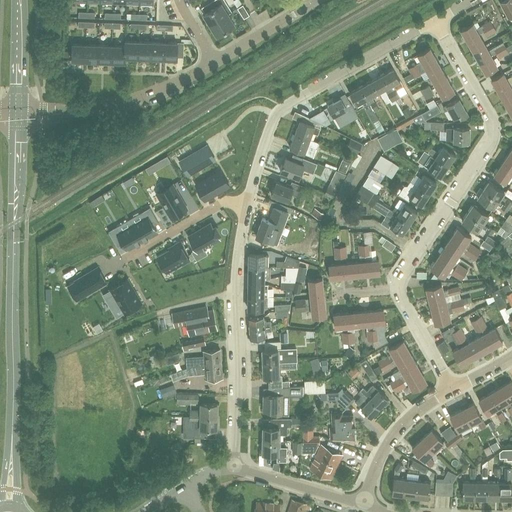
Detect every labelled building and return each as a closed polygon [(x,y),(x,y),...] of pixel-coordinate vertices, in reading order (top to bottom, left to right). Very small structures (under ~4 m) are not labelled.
[(228,14),(232,11),(224,0),(212,0),(211,1),(214,7),(203,13),(206,17),(205,19),(209,25),(228,14)] [(511,0),(502,0),(500,2),(508,17),(511,15),(511,0)] [(244,18),(249,15),(243,4),(237,8),(244,18)] [(234,25),(228,14),(209,25),(213,32),(214,31),(217,35),(219,34),(220,36),(226,32),(226,30),(234,25)] [(467,41),(479,34),(484,31),(493,26),(490,21),(476,29),(472,23),(461,30),(467,41)] [(493,26),(484,31),(487,36),(496,31),(493,26)] [(479,34),(467,41),(473,51),(485,45),(479,34)] [(112,45),(111,61),(124,62),(125,41),(124,41),(124,46),(112,45)] [(125,41),(124,62),(125,56),(137,57),(138,41),(125,41)] [(138,41),(137,57),(150,57),(151,42),(138,41)] [(151,42),(150,57),(164,58),(164,42),(151,42)] [(178,43),(164,42),(164,58),(177,58),(178,43)] [(479,62),(491,56),(496,53),(505,47),(502,42),(488,50),(485,45),(473,51),(479,62)] [(71,60),(85,60),(86,44),(72,44),(71,60)] [(86,44),(85,60),(98,61),(99,45),(86,44)] [(99,45),(98,61),(111,61),(112,45),(99,45)] [(499,58),(508,53),(505,47),(496,53),(499,58)] [(421,61),(424,65),(436,59),(429,48),(418,54),(421,61)] [(497,67),(491,56),(479,62),(485,73),(497,67)] [(405,82),(413,77),(426,70),(430,76),(442,69),(436,59),(424,65),(418,68),(410,73),(405,76),(403,77),(405,82)] [(418,68),(416,64),(408,69),(410,73),(418,68)] [(396,100),(400,97),(396,89),(402,85),(399,80),(400,80),(393,68),(382,74),(389,86),(391,92),(396,100)] [(436,87),(448,80),(442,69),(430,76),(436,87)] [(497,90),(509,83),(503,72),(491,79),(497,90)] [(387,94),(392,102),(396,100),(391,92),(382,74),(371,80),(378,92),(384,89),(387,94)] [(371,80),(360,87),(374,112),(379,109),(371,96),(378,93),(378,92),(371,80)] [(448,80),(436,87),(442,98),(454,91),(448,80)] [(511,88),(509,83),(497,90),(503,101),(511,95),(511,88)] [(420,90),(422,94),(431,89),(429,85),(420,90)] [(379,119),(378,119),(374,112),(360,87),(349,93),(356,105),(361,102),(366,110),(367,109),(370,114),(369,115),(373,122),(374,121),(378,129),(380,133),(385,130),(383,126),(379,119)] [(434,93),(431,89),(422,94),(425,99),(434,93)] [(511,95),(503,101),(509,112),(511,110),(511,95)] [(340,98),(327,105),(333,116),(340,112),(345,121),(357,115),(351,104),(346,108),(340,98)] [(465,111),(466,111),(458,98),(447,104),(443,107),(445,110),(449,108),(454,117),(459,115),(461,120),(468,116),(465,111)] [(441,111),(437,105),(407,121),(426,121),(425,119),(441,111)] [(402,110),(406,118),(412,114),(408,107),(402,110)] [(299,120),(294,134),(316,142),(318,143),(318,142),(309,139),(311,132),(317,135),(321,123),(309,118),(307,123),(299,120)] [(407,121),(395,128),(396,129),(377,138),(381,144),(399,135),(398,130),(410,123),(407,121)] [(446,139),(454,140),(454,141),(462,141),(462,143),(468,144),(468,141),(469,141),(469,128),(454,127),(454,128),(446,128),(446,139)] [(316,149),(318,143),(316,142),(294,134),(289,147),(304,153),(307,145),(316,149)] [(400,135),(399,135),(381,144),(384,151),(403,141),(400,135)] [(356,152),(361,143),(351,138),(347,147),(356,152)] [(206,145),(180,160),(184,168),(196,161),(199,167),(214,158),(206,145)] [(428,153),(430,154),(448,166),(455,155),(442,146),(438,153),(431,148),(428,153)] [(156,160),(159,166),(171,160),(167,154),(156,160)] [(399,166),(381,154),(377,160),(395,172),(399,166)] [(441,177),(448,166),(430,154),(423,164),(428,168),(441,177)] [(511,156),(508,154),(501,164),(511,171),(511,156)] [(351,159),(344,155),(337,170),(345,173),(351,159)] [(302,169),(313,174),(318,164),(303,158),(300,163),(285,157),(280,170),(299,178),(302,169)] [(377,160),(373,166),(391,178),(395,172),(377,160)] [(511,171),(501,164),(494,174),(505,182),(511,171)] [(346,174),(336,170),(324,193),(335,198),(346,174)] [(201,192),(205,200),(229,186),(225,178),(221,180),(217,173),(216,172),(207,177),(208,178),(198,184),(202,191),(201,192)] [(423,175),(416,185),(429,194),(436,183),(423,175)] [(290,186),(276,181),(271,194),(288,200),(290,194),(300,197),(304,186),(292,182),(290,186)] [(421,205),(429,194),(416,185),(410,181),(407,186),(404,185),(398,194),(408,201),(410,198),(421,205)] [(488,181),(483,189),(510,207),(511,203),(511,201),(502,195),(504,191),(488,181)] [(172,184),(157,193),(171,218),(187,209),(172,184)] [(359,189),(377,201),(380,195),(362,184),(359,189)] [(476,194),(478,196),(477,197),(493,208),(496,203),(497,204),(497,205),(500,208),(501,207),(507,211),(510,207),(483,189),(482,190),(480,188),(476,194)] [(359,189),(355,196),(373,207),(377,201),(359,189)] [(105,199),(102,194),(89,201),(92,206),(105,199)] [(410,223),(417,212),(404,203),(400,210),(395,207),(392,211),(410,223)] [(473,204),(467,212),(489,227),(491,223),(486,219),(489,214),(473,204)] [(145,218),(133,225),(142,240),(157,231),(153,225),(158,222),(150,207),(142,211),(145,218)] [(262,217),(254,236),(273,243),(277,244),(281,234),(289,213),(273,207),(269,219),(262,217)] [(403,234),(410,223),(392,211),(390,209),(386,214),(389,216),(383,225),(389,228),(390,225),(403,234)] [(491,235),(494,230),(489,227),(467,212),(462,220),(477,231),(480,227),(485,230),(485,231),(491,235)] [(511,230),(511,226),(504,221),(501,227),(504,229),(501,235),(505,238),(508,235),(511,230)] [(142,240),(133,225),(120,232),(117,226),(108,231),(117,246),(122,243),(126,249),(142,240)] [(219,241),(211,225),(190,237),(199,253),(219,241)] [(464,246),(471,236),(457,227),(450,237),(464,246)] [(488,236),(484,240),(494,247),(498,243),(488,236)] [(457,256),(464,246),(450,237),(444,247),(457,256)] [(382,244),(391,251),(395,245),(386,238),(382,244)] [(494,247),(484,240),(480,245),(489,251),(494,247)] [(170,249),(157,257),(166,273),(174,268),(175,269),(177,268),(176,267),(181,264),(182,265),(190,261),(178,242),(169,247),(170,249)] [(481,250),(470,243),(467,248),(477,255),(481,250)] [(353,262),(355,275),(367,274),(364,244),(358,245),(360,261),(353,262)] [(372,260),(370,244),(364,244),(367,274),(380,273),(378,259),(372,260)] [(342,277),(341,263),(340,257),(339,247),(333,247),(335,264),(328,264),(330,278),(342,277)] [(451,266),(454,268),(457,264),(454,262),(457,256),(444,247),(437,257),(451,266)] [(477,255),(467,248),(464,254),(474,261),(477,255)] [(249,254),(249,266),(268,267),(268,256),(264,256),(264,254),(249,254)] [(299,260),(286,256),(283,264),(277,264),(277,267),(298,268),(299,260)] [(451,266),(437,257),(430,267),(444,276),(451,266)] [(355,275),(353,262),(341,263),(342,277),(355,275)] [(467,270),(457,263),(457,264),(454,268),(464,275),(467,270)] [(249,266),(248,281),(263,282),(264,279),(268,279),(270,278),(270,267),(268,267),(249,266)] [(464,275),(454,268),(451,274),(461,280),(464,275)] [(76,301),(106,284),(97,269),(68,286),(76,301)] [(305,275),(297,273),(296,280),(304,282),(305,275)] [(122,305),(126,313),(143,302),(129,278),(112,288),(115,293),(109,297),(116,309),(122,305)] [(309,292),(323,290),(322,278),(308,279),(309,292)] [(248,281),(248,296),(263,297),(263,289),(268,289),(268,284),(263,284),(263,282),(248,281)] [(295,281),(295,282),(293,292),(300,293),(302,283),(295,281)] [(292,297),(293,292),(295,282),(281,282),(281,289),(285,289),(285,297),(292,297)] [(444,296),(449,295),(447,289),(443,290),(442,284),(426,288),(429,300),(444,296)] [(460,293),(458,286),(447,289),(449,295),(449,296),(460,293)] [(498,289),(491,292),(493,296),(495,300),(499,309),(505,307),(506,306),(498,289)] [(323,290),(309,292),(310,299),(305,299),(295,300),(295,306),(324,303),(323,290)] [(267,297),(263,297),(248,296),(248,309),(263,309),(263,308),(267,308),(267,297)] [(450,301),(446,302),(444,296),(429,300),(432,312),(463,304),(463,303),(461,298),(450,300),(450,301)] [(297,316),(297,311),(311,310),(312,317),(326,315),(324,303),(295,306),(293,307),(292,312),(291,316),(297,316)] [(449,313),(453,312),(453,313),(465,310),(465,309),(468,309),(466,303),(463,303),(463,304),(432,312),(434,323),(450,320),(449,313)] [(190,334),(217,329),(213,310),(206,311),(205,306),(172,313),(175,326),(187,323),(190,334)] [(383,309),(371,310),(374,340),(373,340),(375,348),(388,341),(385,336),(379,338),(378,323),(385,322),(383,309)] [(282,316),(281,321),(282,321),(287,321),(288,311),(289,311),(289,310),(275,311),(278,311),(278,316),(282,316)] [(359,311),(360,324),(366,324),(368,340),(373,340),(374,340),(371,310),(359,311)] [(347,312),(348,332),(349,342),(355,342),(354,325),(360,324),(359,311),(347,312)] [(347,326),(348,332),(347,312),(334,314),(335,327),(347,326)] [(248,318),(249,327),(271,326),(270,321),(265,321),(265,320),(263,320),(263,316),(248,318)] [(486,327),(481,316),(476,319),(481,329),(486,327)] [(481,330),(475,319),(471,322),(477,332),(481,330)] [(271,331),(271,326),(249,327),(250,337),(264,336),(264,333),(266,333),(266,331),(271,331)] [(456,344),(458,348),(452,351),(460,365),(471,359),(463,345),(455,331),(452,326),(443,331),(446,336),(450,334),(456,344)] [(502,341),(494,327),(483,333),(492,347),(502,341)] [(468,342),(460,328),(455,331),(463,345),(468,342)] [(483,333),(473,339),(481,353),(492,347),(483,333)] [(189,349),(189,348),(195,347),(193,339),(181,341),(183,351),(189,349)] [(481,353),(473,339),(468,342),(463,345),(471,359),(481,353)] [(381,367),(409,351),(403,340),(389,348),(392,354),(378,362),(381,367)] [(265,349),(262,349),(263,362),(278,362),(291,361),(296,361),(296,355),(284,355),(284,349),(280,349),(280,341),(265,342),(265,349)] [(186,357),(187,368),(193,365),(221,363),(220,349),(203,350),(203,356),(186,357)] [(409,351),(381,367),(383,371),(394,365),(397,363),(401,369),(415,361),(409,351)] [(181,360),(178,352),(165,357),(159,360),(161,366),(167,364),(181,360)] [(372,381),(377,377),(366,359),(360,363),(372,381)] [(278,362),(263,362),(263,377),(269,376),(270,386),(270,388),(274,388),(281,387),(289,386),(289,380),(281,381),(281,375),(278,375),(278,368),(296,367),(296,361),(291,361),(278,362)] [(415,361),(401,369),(406,379),(421,371),(415,361)] [(187,375),(205,373),(206,378),(222,377),(221,363),(193,365),(187,368),(187,375)] [(421,371),(406,379),(412,390),(427,382),(421,371)] [(403,381),(400,377),(390,382),(392,387),(403,381)] [(405,386),(403,381),(392,387),(395,392),(405,386)] [(511,398),(511,383),(511,381),(500,387),(508,401),(511,398)] [(264,395),(263,410),(270,410),(270,414),(281,414),(284,415),(284,396),(306,396),(305,393),(305,385),(289,386),(281,387),(274,388),(274,395),(264,395)] [(360,389),(379,408),(388,399),(372,385),(366,391),(362,387),(360,389)] [(167,386),(160,389),(163,397),(170,395),(167,386)] [(338,392),(337,392),(350,404),(354,399),(342,387),(338,392)] [(508,401),(500,387),(489,393),(498,407),(508,401)] [(371,417),(379,408),(365,394),(360,389),(357,392),(361,396),(355,402),(361,407),(371,417)] [(326,400),(336,400),(345,408),(350,404),(337,392),(326,393),(326,400)] [(489,393),(478,400),(487,414),(498,407),(489,393)] [(189,409),(189,415),(216,415),(216,403),(200,402),(200,410),(189,409)] [(462,409),(470,425),(477,421),(481,428),(485,426),(473,403),(462,409)] [(470,425),(462,409),(450,415),(458,431),(470,425)] [(331,412),(332,426),(343,426),(343,429),(354,428),(354,422),(353,414),(342,415),(338,415),(338,412),(331,412)] [(501,412),(497,415),(501,422),(506,419),(501,412)] [(189,421),(189,420),(194,420),(194,428),(200,428),(216,429),(216,415),(189,415),(189,416),(179,415),(179,421),(189,421)] [(263,427),(262,440),(278,441),(279,434),(286,434),(287,427),(303,426),(303,425),(302,418),(278,418),(278,428),(263,427)] [(313,425),(303,425),(303,426),(303,435),(313,435),(313,425)] [(332,437),(334,439),(337,439),(355,440),(354,432),(355,432),(354,428),(343,429),(343,426),(332,426),(332,427),(329,427),(330,435),(331,435),(332,437)] [(456,434),(450,426),(446,429),(457,442),(462,438),(458,433),(456,434)] [(431,429),(421,438),(433,451),(443,442),(431,429)] [(463,451),(445,429),(441,432),(447,441),(445,443),(449,448),(451,446),(459,455),(463,451)] [(303,435),(303,446),(304,446),(319,445),(319,435),(313,435),(303,435)] [(427,457),(433,451),(421,438),(412,447),(429,466),(433,463),(427,457)] [(278,447),(278,441),(262,440),(262,453),(277,454),(277,461),(286,461),(287,447),(278,447)] [(292,452),(301,453),(302,442),(293,441),(292,452)] [(330,479),(342,456),(321,445),(310,469),(330,479)] [(511,460),(511,449),(502,449),(499,452),(500,458),(506,458),(506,460),(511,460)] [(410,465),(419,470),(420,464),(413,460),(410,465)] [(404,495),(406,479),(398,478),(399,472),(403,466),(399,463),(395,469),(394,477),(391,494),(404,495)] [(506,482),(499,482),(499,498),(511,498),(511,468),(506,468),(506,482)] [(444,478),(453,482),(457,475),(448,471),(444,478)] [(406,479),(404,495),(416,497),(418,481),(406,479)] [(418,481),(416,497),(428,498),(430,482),(418,481)] [(462,498),(475,498),(475,482),(462,481),(462,498)] [(487,498),(487,482),(475,482),(475,498),(487,498)] [(499,498),(499,482),(487,482),(487,498),(499,498)] [(304,504),(305,503),(291,499),(287,511),(307,511),(309,506),(304,504)] [(278,511),(280,504),(256,502),(255,511),(278,511)]
